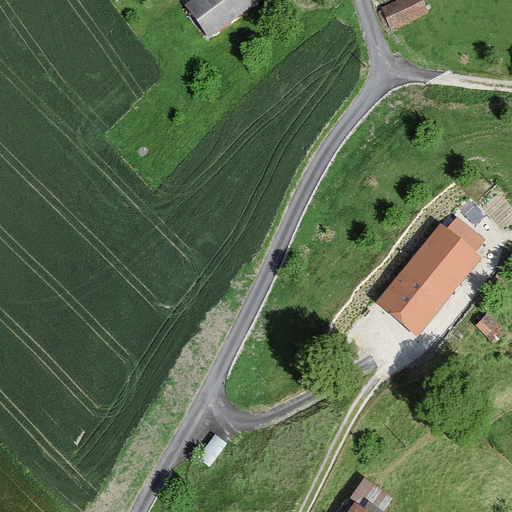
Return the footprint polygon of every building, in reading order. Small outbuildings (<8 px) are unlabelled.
[(198,0),(184,11),(211,44),(262,4),(258,0),(198,0)] [(427,17),(419,0),(410,0),(383,12),(392,32),(427,17)] [(377,305),(419,340),(484,262),(475,256),(485,244),(457,222),(449,232),(442,227),(377,305)] [(506,328),(488,313),(474,331),(492,346),(506,328)] [(348,503),(355,509),(352,511),(381,511),(389,503),(362,483),(348,503)]
